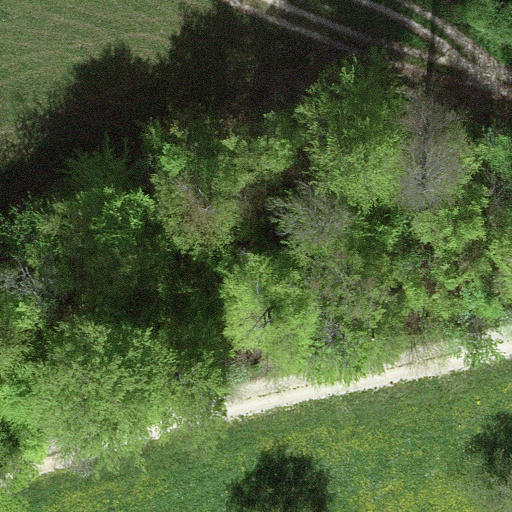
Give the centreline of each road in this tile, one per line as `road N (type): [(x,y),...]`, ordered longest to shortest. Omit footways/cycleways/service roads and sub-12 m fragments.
road 1 (track): [(0,472),(326,378),(511,336)]
road 2 (track): [(262,0),(511,88)]
road 3 (track): [(492,86),(493,67),(401,0)]
